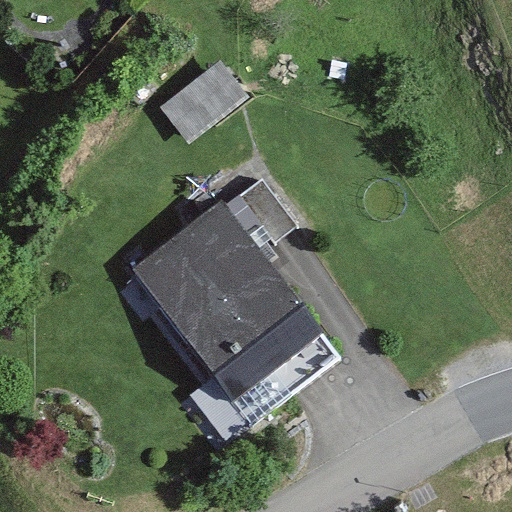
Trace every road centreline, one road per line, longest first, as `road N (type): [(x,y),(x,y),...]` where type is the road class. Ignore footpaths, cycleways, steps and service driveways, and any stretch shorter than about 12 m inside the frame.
road 1 (trunk): [(314,0),(359,105),(511,396)]
road 2 (residential): [(298,511),(438,433),(511,405)]
